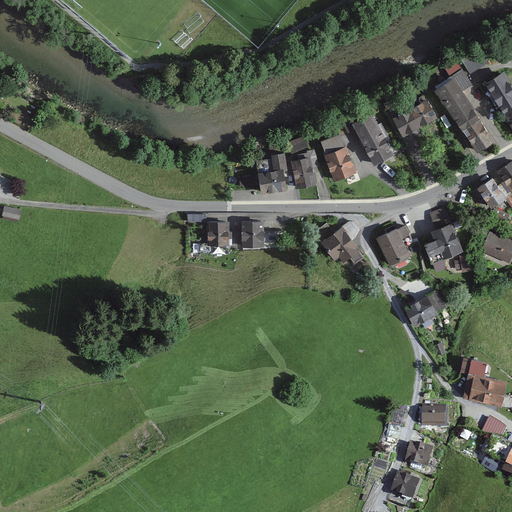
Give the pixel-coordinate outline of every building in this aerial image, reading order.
[(482,49),(461,61),(469,74),(490,62),(482,49)] [(511,81),(507,73),(484,86),(511,133),(511,81)] [(455,78),(434,91),(474,155),(496,141),(455,78)] [(425,99),(389,120),(399,138),(436,117),(425,99)] [(372,113),(351,124),(374,167),(395,156),(372,113)] [(339,134),(318,143),(333,181),(354,172),(339,134)] [(303,138),(286,145),(290,154),(307,147),(303,138)] [(273,173),(257,176),(259,195),(286,191),(284,180),(288,179),(284,152),(270,154),(273,173)] [(311,157),(290,162),(296,189),(317,185),(311,157)] [(511,161),(497,172),(511,193),(511,161)] [(493,179),(476,191),(488,210),(506,198),(493,179)] [(432,208),(438,224),(453,219),(447,202),(432,208)] [(22,210),(3,207),(1,218),(20,222),(22,210)] [(321,238),(335,229),(329,220),(315,228),(321,238)] [(264,221),(240,222),(241,248),(265,247),(264,221)] [(229,224),(207,224),(206,246),(228,246),(229,224)] [(406,224),(375,238),(388,266),(408,257),(400,239),(411,234),(406,224)] [(450,225),(430,233),(433,242),(423,246),(429,259),(441,254),(444,261),(462,254),(450,225)] [(342,226),(322,242),(340,266),(361,251),(342,226)] [(511,257),(511,242),(490,233),(481,254),(509,265),(511,257)] [(426,295),(404,308),(415,328),(437,315),(426,295)] [(443,344),(435,347),(439,357),(447,354),(443,344)] [(487,364),(461,359),(458,373),(468,375),(464,399),(503,407),(508,382),(484,377),(487,364)] [(445,409),(421,410),(421,428),(445,427),(445,409)] [(432,449),(410,445),(406,463),(428,468),(432,449)] [(511,447),(502,473),(511,477),(511,447)] [(502,464),(486,456),(482,465),(498,472),(502,464)] [(420,480),(397,473),(392,493),(415,499),(420,480)]
